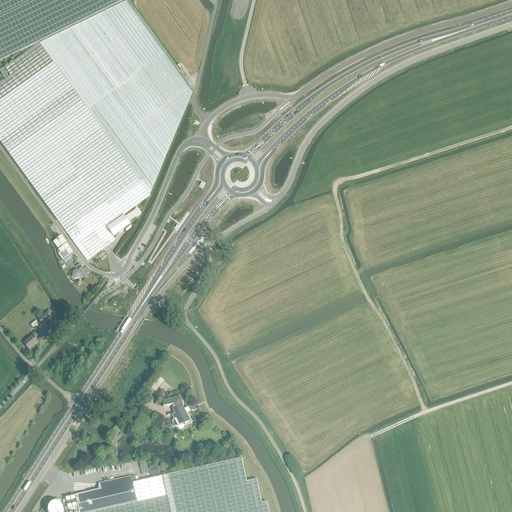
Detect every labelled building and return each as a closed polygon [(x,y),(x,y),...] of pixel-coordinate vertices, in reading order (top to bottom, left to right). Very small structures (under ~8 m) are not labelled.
[(0,0),(0,60),(37,41),(127,0),(0,0)] [(130,224),(129,223),(141,214),(137,209),(132,213),(130,210),(150,196),(150,195),(173,139),(188,105),(193,91),(128,2),(39,44),(5,68),(11,76),(0,83),(0,141),(10,155),(46,205),(87,261),(116,240),(113,237),(130,224)] [(62,260),(68,256),(64,250),(65,249),(64,247),(66,245),(60,237),(53,243),(60,253),(58,254),(62,260)] [(107,258),(103,252),(98,256),(102,261),(107,258)] [(82,278),(90,272),(86,267),(84,269),(82,267),(78,271),(75,271),(72,273),(72,276),(74,280),(77,280),(80,277),(80,276),(82,278)] [(42,324),(51,316),(47,312),(38,319),(42,324)] [(36,339),(39,336),(35,331),(32,334),(33,335),(23,343),(29,349),(38,342),(36,339)] [(156,392),(164,382),(158,376),(149,387),(156,392)] [(177,426),(178,426),(179,428),(180,429),(181,429),(182,429),(184,429),(185,427),(186,426),(185,424),(191,421),(183,405),(181,396),(163,400),(164,407),(174,405),(174,407),(175,408),(175,409),(174,410),(174,412),(167,415),(168,417),(168,418),(172,415),(174,419),(174,420),(173,420),(173,421),(173,422),(173,423),(173,424),(173,425),(174,425),(174,426),(175,426),(176,426),(176,427),(177,426)] [(269,511),(267,503),(263,504),(262,500),(258,481),(249,483),(243,458),(162,477),(167,496),(98,511),(269,511)] [(145,459),(139,461),(142,475),(149,473),(145,459)] [(79,507),(79,511),(98,511),(167,496),(162,477),(137,482),(135,477),(134,476),(132,476),(108,482),(109,487),(100,490),(99,489),(98,489),(89,491),(88,491),(88,492),(76,495),(76,496),(79,507)] [(76,496),(66,498),(69,509),(79,507),(76,496)]
